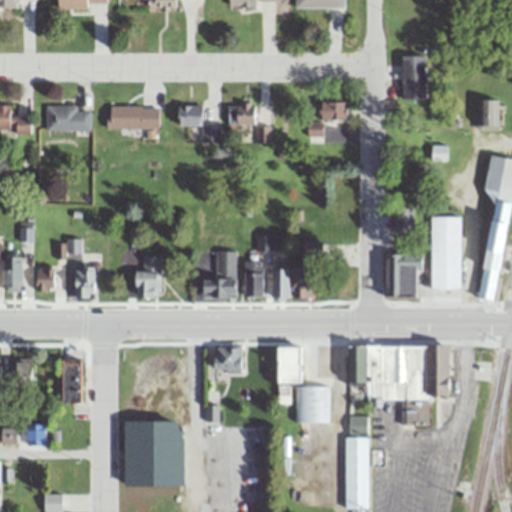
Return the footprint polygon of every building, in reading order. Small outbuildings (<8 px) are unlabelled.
[(57,0),(57,8),(106,8),(106,0),(57,0)] [(148,0),(149,7),(174,8),(174,0),(148,0)] [(294,0),(295,8),(344,8),(343,0),(294,0)] [(402,100),(425,100),(425,56),(402,56),(402,100)] [(498,126),(498,100),(477,100),(477,126),(498,126)] [(345,102),(322,102),(322,120),(345,120),(345,102)] [(0,105),(0,131),(31,131),(31,116),(11,117),(11,105),(0,105)] [(77,105),(45,105),(45,131),(90,131),(90,111),(77,111),(77,105)] [(220,143),(220,124),(202,124),(202,106),(179,106),(179,127),(202,127),(202,143),(220,143)] [(160,129),(160,107),(108,107),(108,129),(160,129)] [(254,107),(229,107),(229,125),(254,125),(254,107)] [(308,142),(321,142),(321,123),(308,123),(308,142)] [(270,128),(256,128),(256,144),(270,144),(270,128)] [(446,161),(446,146),(431,146),(431,161),(446,161)] [(496,301),(511,198),(511,159),(490,156),(484,199),(494,200),(479,298),(496,301)] [(394,232),(413,232),(413,208),(394,208),(394,232)] [(430,289),(460,289),(460,216),(430,216),(430,289)] [(80,239),(67,239),(67,252),(80,252),(80,239)] [(214,280),(202,280),(203,299),(236,299),(235,251),(214,251),(214,280)] [(419,254),(385,254),(384,298),(419,298),(419,254)] [(136,269),(136,298),(160,298),(161,256),(142,256),(141,269),(136,269)] [(4,269),(4,292),(21,292),(21,257),(11,257),(11,269),(4,269)] [(244,297),(265,297),(265,261),(244,261),(244,297)] [(74,268),(74,299),(95,299),(95,268),(74,268)] [(36,269),(36,291),(54,291),(54,269),(36,269)] [(293,299),(315,299),(314,269),(296,269),(296,279),(290,279),(290,269),(273,269),(273,299),(293,299)] [(427,426),(427,344),(358,344),(359,388),(369,388),(369,399),(401,399),(401,426),(427,426)] [(439,393),(450,393),(450,344),(439,344),(439,393)] [(300,382),(301,346),(278,346),(277,381),(300,382)] [(242,372),(242,347),(215,347),(215,372),(242,372)] [(13,390),(32,390),(32,358),(13,358),(13,390)] [(63,403),(81,403),(81,361),(63,361),(63,403)] [(328,423),(328,386),(294,386),(294,423),(328,423)] [(367,435),(344,435),(344,507),(367,507),(367,435)] [(246,455),(259,455),(259,439),(246,439),(246,455)] [(62,494),(43,494),(43,511),(62,511),(62,494)]
